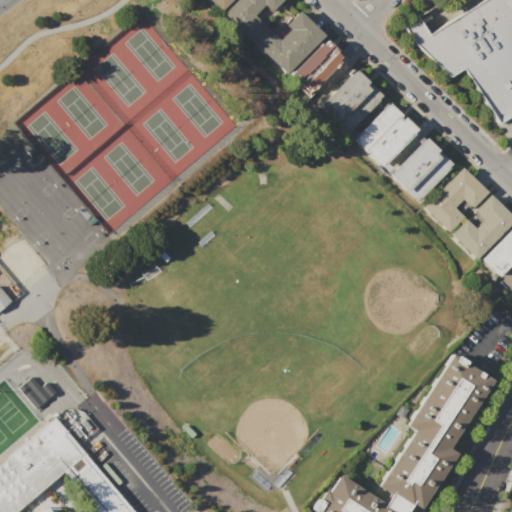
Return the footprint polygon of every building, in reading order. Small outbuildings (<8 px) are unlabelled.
[(207,0),(227,0),(218,10),(207,0)] [(321,34),(283,73),(221,12),(232,0),(278,0),(268,11),(262,5),(252,14),(277,38),(286,29),(281,24),(295,9),(321,34)] [(511,0),(511,117),(509,112),(494,122),(460,68),(447,76),(412,42),(402,26),(416,17),(426,33),(480,0),(511,0)] [(305,95),(287,77),(324,39),(342,57),(305,95)] [(344,132),(317,106),(352,70),(379,96),(344,132)] [(378,165),(351,139),(386,103),(412,129),(378,165)] [(412,200),(387,175),(423,139),(448,164),(412,200)] [(483,192),(468,208),(459,199),(452,207),(460,216),(445,231),(421,207),(459,168),(483,192)] [(448,236),(464,220),(472,228),(481,219),(472,211),(488,196),(511,219),(472,259),(448,236)] [(511,223),(511,268),(507,264),(495,277),(477,259),(511,223)] [(0,289),(10,301),(0,309),(0,289)] [(413,511),(407,508),(404,511),(312,511),(335,476),(382,506),(388,495),(374,487),(409,431),(402,426),(448,354),(489,379),(445,449),(453,454),(415,511),(413,511)] [(52,392),(43,382),(37,387),(29,376),(16,387),(33,407),(52,392)] [(67,416),(78,406),(97,430),(86,439),(67,416)] [(0,511),(0,464),(52,420),(130,511),(0,511)] [(90,446),(102,436),(121,460),(110,469),(90,446)] [(112,471),(123,462),(142,485),(131,494),(112,471)]
